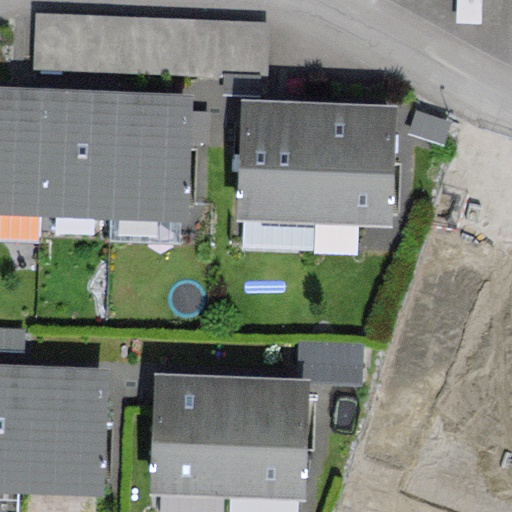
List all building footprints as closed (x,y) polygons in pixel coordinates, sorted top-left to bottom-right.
[(456,0),(455,24),(480,25),(481,0),(456,0)] [(506,0),(481,0),(480,25),(505,26),(506,0)] [(32,72),(58,73),(61,16),(35,15),(32,72)] [(87,17),(61,16),(58,73),(84,74),(87,17)] [(113,18),(87,17),(84,74),(110,74),(113,18)] [(139,19),(113,18),(110,74),(136,75),(139,19)] [(166,20),(139,19),(136,75),(163,77),(166,20)] [(192,21),(166,20),(163,77),(189,78),(192,21)] [(218,22),(192,21),(189,78),(215,79),(218,22)] [(244,23),(218,22),(215,79),(241,79),(244,23)] [(267,24),(244,23),(241,79),(267,80),(269,24),(267,24)] [(0,207),(39,209),(44,106),(0,104),(0,207)] [(39,209),(110,212),(114,109),(44,106),(39,209)] [(187,112),(114,109),(110,212),(183,215),(187,112)] [(241,217),(314,220),(318,117),(245,114),(241,217)] [(391,120),(318,117),(314,220),(387,223),(391,120)] [(357,382),(358,351),(305,349),(304,380),(357,382)] [(0,484),(26,485),(30,382),(0,381),(0,484)] [(102,385),(30,382),(26,485),(98,488),(102,385)] [(154,490),(227,493),(231,390),(158,387),(154,490)] [(303,393),(231,390),(227,493),(299,496),(303,393)]
